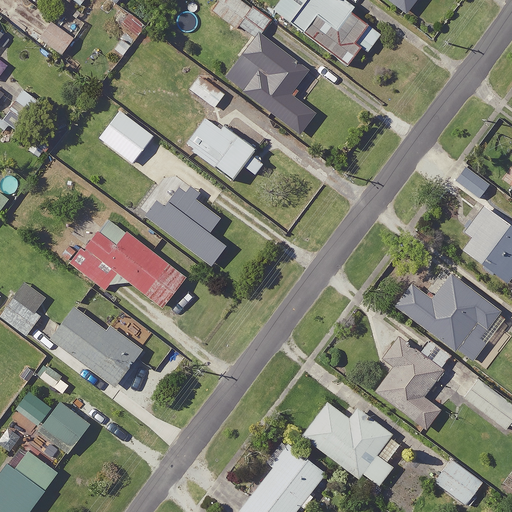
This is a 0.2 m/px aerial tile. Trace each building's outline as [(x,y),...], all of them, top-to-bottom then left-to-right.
[(240,0),(217,0),(211,10),(235,28),(250,7),(240,0)] [(356,7),(346,0),(299,0),(284,20),(348,67),(362,48),(366,51),(380,32),(353,12),(356,7)] [(387,0),(404,12),(413,0),(387,0)] [(226,26),(212,18),(204,32),(218,40),(226,26)] [(50,20),(38,37),(61,54),(74,38),(50,20)] [(307,69),(257,32),(224,76),(298,132),(314,111),(289,93),(307,69)] [(123,36),(112,49),(124,58),(134,45),(123,36)] [(224,92),(197,74),(187,87),(214,106),(224,92)] [(38,109),(29,91),(2,104),(10,122),(38,109)] [(152,135),(118,109),(97,137),(131,162),(152,135)] [(182,144),(229,177),(250,148),(203,115),(182,144)] [(479,197),(489,183),(465,166),(455,180),(479,197)] [(153,198),(142,213),(209,264),(224,244),(208,232),(220,216),(176,183),(161,203),(153,198)] [(0,208),(8,199),(0,191),(0,208)] [(511,225),(482,204),(463,230),(469,235),(460,248),(507,281),(511,274),(511,225)] [(96,227),(82,246),(160,305),(184,274),(125,229),(115,242),(96,227)] [(115,273),(79,247),(68,262),(103,288),(115,273)] [(500,308),(449,270),(430,296),(410,281),(393,303),(454,349),(475,320),(485,328),(500,308)] [(12,294),(0,311),(0,316),(25,334),(39,314),(12,294)] [(72,303),(47,337),(113,386),(142,347),(109,322),(105,327),(72,303)] [(396,333),(379,357),(390,365),(372,389),(424,427),(438,407),(422,395),(442,367),(396,333)] [(45,368),(38,376),(61,393),(67,384),(45,368)] [(511,419),(511,402),(477,377),(462,396),(505,429),(511,419)] [(36,423),(50,405),(28,389),(14,406),(36,423)] [(88,422),(57,399),(35,427),(66,450),(88,422)] [(347,416),(325,399),(300,433),(357,476),(390,432),(355,405),(347,416)] [(288,442),(237,509),(240,511),(292,511),(325,470),(288,442)] [(481,481),(449,457),(432,479),(464,503),(481,481)] [(0,511),(23,511),(42,487),(6,460),(0,468),(0,511)]
